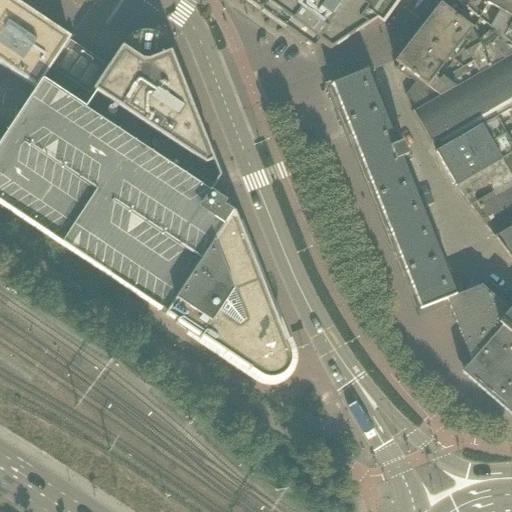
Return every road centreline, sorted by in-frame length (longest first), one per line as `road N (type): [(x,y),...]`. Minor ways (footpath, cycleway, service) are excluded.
road 1 (unclassified): [(226,109),(287,267),(352,378)]
road 2 (unclassified): [(421,0),(374,51),(226,109)]
road 3 (unclassified): [(511,497),(447,466),(352,378)]
road 4 (unclassified): [(352,378),(413,511)]
road 5 (unclassified): [(226,109),(197,36),(159,0)]
